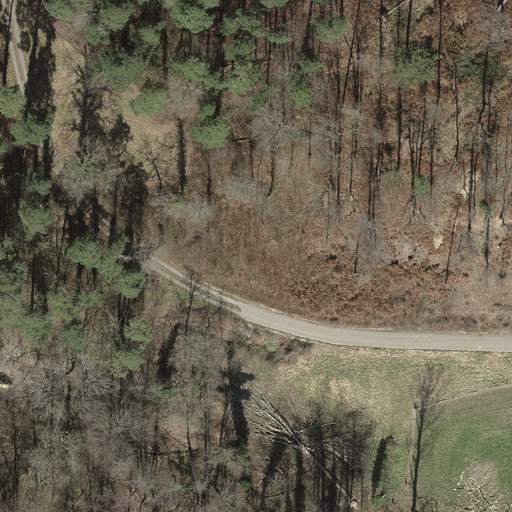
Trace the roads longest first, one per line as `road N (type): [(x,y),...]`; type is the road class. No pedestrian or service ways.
road 1 (track): [(0,356),(120,401),(208,414),(398,487)]
road 2 (track): [(9,0),(34,123),(69,183),(117,239),(198,292)]
road 3 (track): [(198,292),(272,321),(380,342),(511,343)]
